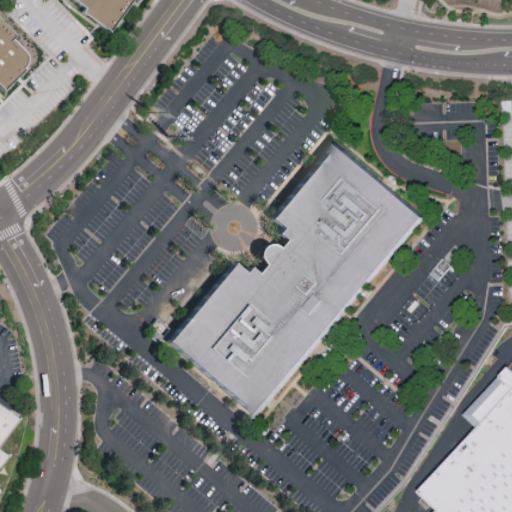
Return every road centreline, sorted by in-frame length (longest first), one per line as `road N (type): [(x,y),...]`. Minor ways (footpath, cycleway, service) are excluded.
road 1 (tertiary): [(46,511),(58,491),(62,368),(41,292),(0,220)]
road 2 (tertiary): [(0,212),(92,122),(183,0)]
road 3 (tertiary): [(511,38),(399,27),(317,0)]
